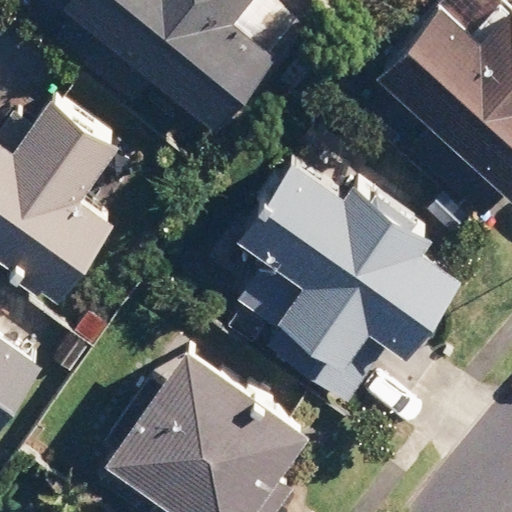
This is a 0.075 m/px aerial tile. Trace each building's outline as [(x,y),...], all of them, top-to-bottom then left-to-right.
[(295,0),(102,0),(209,96),(295,0)] [(511,157),(511,0),(425,0),(374,56),(501,170),(511,157)] [(141,152),(14,38),(0,53),(0,227),(40,263),(141,152)] [(457,235),(330,121),(230,233),(356,346),(457,235)] [(0,341),(30,309),(0,282),(0,341)] [(226,511),(318,411),(191,298),(91,409),(205,511),(226,511)] [(99,511),(66,482),(39,511),(99,511)]
